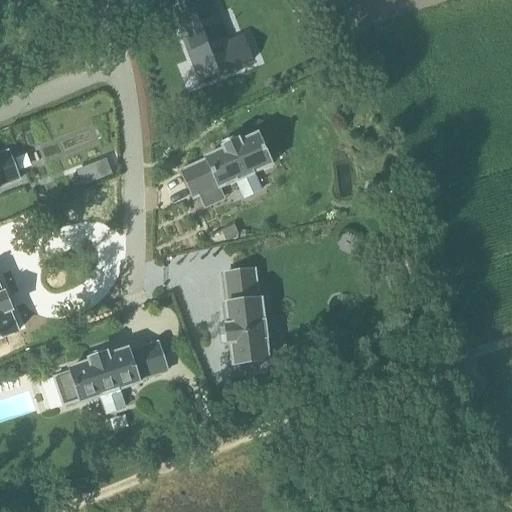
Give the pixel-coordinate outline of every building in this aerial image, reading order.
[(225,47),(207,0),(194,0),(192,1),(173,8),(185,39),(191,53),(190,53),(201,81),(234,69),(234,68),(250,62),(250,60),(242,40),(233,44),(225,47)] [(262,149),(256,136),(238,144),(238,142),(230,146),(221,149),(222,151),(204,159),(205,161),(181,172),(194,199),(218,188),(219,190),(237,182),(244,198),(259,192),(252,175),(270,167),(264,154),(265,153),(263,149),(262,149)] [(0,188),(17,182),(6,153),(0,155),(0,188)] [(91,166),(97,182),(113,176),(106,160),(91,166)] [(254,272),(223,276),(227,306),(224,306),(226,326),(225,326),(226,335),(227,346),(230,346),(232,366),(268,362),(265,342),(267,341),(265,322),(263,323),(261,302),(258,302),(254,272)] [(11,314),(9,311),(4,299),(3,296),(1,297),(0,293),(0,340),(2,339),(17,333),(9,315),(11,314)] [(70,374),(53,380),(63,408),(80,402),(81,405),(100,399),(101,401),(101,400),(106,415),(124,409),(119,395),(119,394),(119,393),(138,386),(137,383),(166,373),(156,345),(127,354),(126,352),(107,358),(107,356),(97,360),(88,363),(88,364),(69,371),(70,374)]
